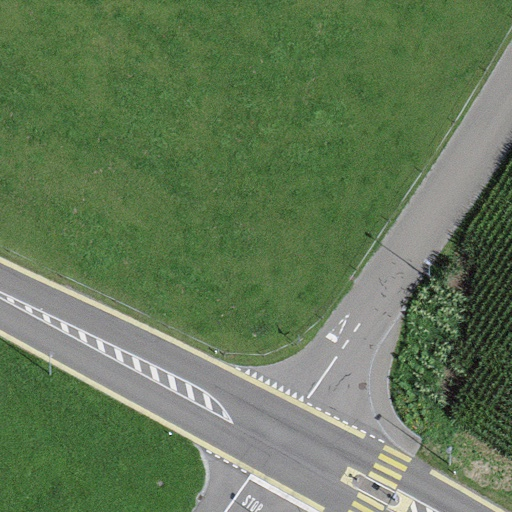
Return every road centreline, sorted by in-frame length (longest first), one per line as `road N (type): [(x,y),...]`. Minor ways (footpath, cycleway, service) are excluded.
road 1 (residential): [(278,440),(511,96)]
road 2 (secondary): [(278,440),(0,295)]
road 3 (secondary): [(411,511),(278,440)]
